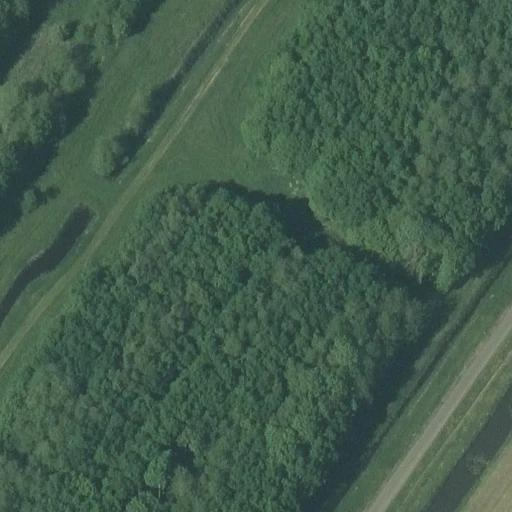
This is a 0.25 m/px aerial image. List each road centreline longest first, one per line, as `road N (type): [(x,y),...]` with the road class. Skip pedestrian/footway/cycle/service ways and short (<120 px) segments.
road 1 (track): [(261,0),(0,371)]
road 2 (unknown): [(511,333),(388,511)]
